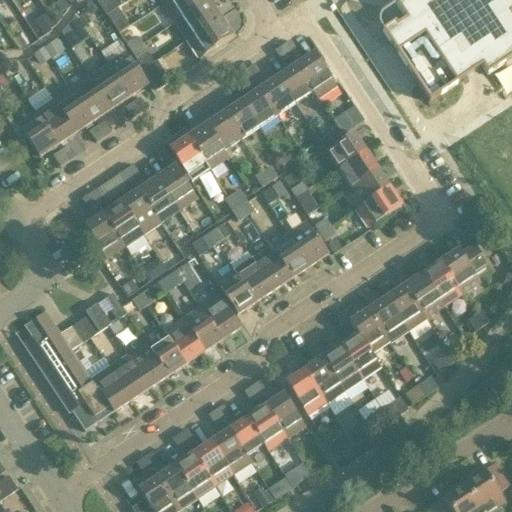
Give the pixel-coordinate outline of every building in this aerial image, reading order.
[(62,0),(55,5),(61,13),(69,8),(63,0),(62,0)] [(95,0),(101,10),(106,17),(117,10),(112,3),(110,0),(95,0)] [(181,20),(207,2),(205,0),(171,0),(169,2),(169,1),(162,6),(174,25),(181,20)] [(511,0),(405,0),(395,7),(403,19),(405,22),(396,28),(394,26),(381,34),(429,105),(457,86),(481,70),(487,78),(511,60),(511,0)] [(193,38),(219,20),(207,2),(181,20),(193,38)] [(129,27),(122,18),(117,10),(106,17),(111,25),(112,25),(118,35),(129,27)] [(55,28),(47,16),(35,24),(43,36),(55,28)] [(85,16),(77,21),(82,30),(91,24),(85,16)] [(219,20),(193,38),(205,56),(231,39),(219,20)] [(22,34),(13,40),(21,53),(30,47),(22,34)] [(130,53),(141,46),(136,39),(125,46),(130,53)] [(51,60),(64,51),(57,41),(44,49),(51,60)] [(282,48),(289,58),(296,53),(289,42),(282,48)] [(123,53),(117,43),(100,54),(107,64),(106,65),(129,100),(147,87),(124,53),(123,53)] [(141,46),(130,53),(135,61),(146,54),(141,46)] [(289,58),(282,48),(274,53),(281,63),(289,58)] [(49,58),(42,49),(32,56),(38,65),(49,58)] [(295,67),(312,94),(313,94),(313,95),(317,101),(335,88),(313,55),(295,67)] [(4,66),(10,75),(19,69),(13,60),(4,66)] [(156,91),(169,82),(156,62),(142,71),(156,91)] [(129,100),(106,65),(88,77),(111,112),(129,100)] [(253,66),(246,71),(253,82),(260,77),(253,66)] [(277,79),(294,106),(309,96),(309,97),(313,95),(313,94),(312,94),(295,67),(277,79)] [(245,87),(253,82),(246,71),(238,76),(245,87)] [(93,124),(111,112),(88,77),(70,89),(93,124)] [(259,91),(276,117),(294,106),(277,79),(259,91)] [(75,136),(93,124),(70,89),(52,101),(75,136)] [(241,103),(258,129),(276,117),(259,91),(241,103)] [(140,100),(132,105),(139,116),(147,111),(140,100)] [(57,148),(75,136),(52,101),(34,113),(57,148)] [(223,115),(240,141),(258,129),(241,103),(223,115)] [(124,110),(132,121),(139,116),(132,105),(124,110)] [(333,117),(339,130),(361,120),(356,107),(333,117)] [(15,125),(21,133),(38,160),(57,148),(34,113),(15,125)] [(205,127),(222,153),(227,160),(227,159),(223,153),(240,141),(223,115),(205,127)] [(96,129),(103,140),(111,135),(104,124),(96,129)] [(187,139),(204,165),(208,171),(227,160),(222,153),(205,127),(187,139)] [(103,140),(96,129),(88,134),(95,145),(103,140)] [(338,171),(365,154),(352,135),(326,153),(338,171)] [(208,171),(204,165),(187,139),(169,151),(190,183),(208,171)] [(68,148),(60,153),(67,163),(75,158),(68,148)] [(161,164),(168,159),(161,148),(153,153),(161,164)] [(52,158),(60,168),(67,163),(60,153),(52,158)] [(350,189),(376,172),(365,154),(338,171),(350,189)] [(132,183),(140,178),(132,167),(125,172),(132,183)] [(197,201),(192,194),(174,168),(156,180),(178,214),(197,201)] [(262,174),(269,185),(277,180),(269,169),(262,174)] [(125,172),(117,177),(124,188),(132,183),(125,172)] [(350,189),(362,206),(362,207),(388,190),(376,172),(350,189)] [(269,185),(262,174),(254,179),(261,190),(269,185)] [(295,200),(306,193),(301,185),(299,186),(292,175),(283,181),(291,192),(290,192),(295,200)] [(156,180),(138,192),(160,226),(178,214),(156,180)] [(279,184),(271,189),(262,195),(269,206),(278,200),(286,195),(279,184)] [(367,231),(374,226),(401,208),(388,190),(362,207),(362,206),(354,211),(367,231)] [(89,196),(96,207),(103,202),(96,191),(89,196)] [(138,192),(120,204),(142,238),(160,226),(138,192)] [(238,208),(246,203),(239,192),(231,197),(238,208)] [(317,210),(311,200),(306,193),(295,200),(300,208),(301,207),(308,217),(317,210)] [(96,207),(89,196),(81,201),(88,212),(96,207)] [(231,213),(238,208),(231,197),(224,202),(231,213)] [(238,208),(245,219),(253,214),(246,203),(238,208)] [(142,238),(120,204),(102,216),(124,249),(142,238)] [(238,208),(231,213),(238,224),(245,219),(238,208)] [(84,228),(106,262),(124,249),(102,216),(84,228)] [(319,236),(330,229),(325,221),(314,228),(319,236)] [(287,236),(309,269),(327,257),(305,224),(287,236)] [(230,237),(222,226),(208,236),(216,246),(230,237)] [(330,229),(319,236),(324,244),(335,236),(330,229)] [(216,246),(208,236),(201,240),(208,251),(216,246)] [(269,248),(291,281),(309,269),(287,236),(269,248)] [(335,243),(328,248),(333,257),(341,252),(335,243)] [(488,268),(473,245),(459,254),(457,252),(439,264),(461,297),(480,285),(474,277),(488,268)] [(291,281),(269,248),(251,260),(273,293),(291,281)] [(273,293),(251,260),(232,272),(255,305),(273,293)] [(148,285),(166,274),(159,262),(141,274),(148,285)] [(439,302),(443,309),(461,297),(439,264),(421,276),(439,302)] [(182,284),(195,275),(188,265),(182,268),(175,273),(182,284)] [(232,272),(232,271),(213,283),(219,291),(236,318),(255,305),(232,272)] [(182,284),(175,273),(167,279),(174,289),(182,284)] [(420,314),(421,314),(439,302),(421,276),(403,288),(420,314)] [(131,283),(122,290),(127,297),(137,291),(131,283)] [(385,300),(407,333),(425,321),(421,314),(420,314),(403,288),(385,300)] [(139,297),(146,308),(153,303),(146,292),(139,297)] [(117,323),(126,317),(112,296),(103,301),(117,323)] [(146,308),(139,297),(131,302),(138,313),(146,308)] [(217,297),(198,309),(221,343),(239,331),(222,305),(217,297)] [(407,333),(385,300),(367,312),(389,345),(390,345),(407,333)] [(79,324),(90,341),(110,327),(96,306),(84,314),(87,318),(79,324)] [(180,321),(185,329),(203,355),(221,343),(198,309),(180,321)] [(396,354),(390,345),(389,345),(367,312),(349,324),(357,336),(378,367),(378,366),(396,354)] [(475,318),(482,329),(489,324),(482,313),(475,318)] [(84,434),(112,415),(95,389),(90,381),(86,376),(45,314),(23,329),(31,341),(22,347),(68,417),(71,414),(84,434)] [(482,329),(475,318),(467,323),(474,334),(482,329)] [(167,341),(185,367),(203,355),(185,329),(180,321),(162,333),(167,341)] [(94,371),(87,361),(84,359),(76,349),(81,345),(81,346),(90,341),(79,324),(70,329),(60,336),(62,339),(86,376),(94,371)] [(339,348),(361,381),(380,369),(378,366),(378,367),(357,336),(339,348)] [(149,353),(167,379),(185,367),(167,341),(151,352),(149,353)] [(131,364),(131,365),(149,391),(167,379),(149,353),(151,352),(146,344),(126,357),(131,364)] [(343,393),(361,381),(339,348),(321,360),(343,393)] [(446,353),(453,364),(461,359),(454,348),(446,353)] [(453,364),(446,353),(432,363),(439,374),(446,369),(453,364)] [(303,372),(325,405),(343,393),(321,360),(303,372)] [(113,376),(113,377),(131,403),(149,391),(131,365),(131,364),(114,375),(113,376)] [(95,389),(112,415),(131,403),(113,377),(113,376),(114,375),(109,368),(90,381),(95,389)] [(325,405),(303,372),(285,384),(307,417),(325,405)] [(437,390),(430,379),(417,388),(424,398),(437,390)] [(266,394),(258,383),(251,388),(258,399),(266,394)] [(250,404),(258,399),(251,388),(243,393),(250,404)] [(424,398),(417,388),(404,396),(411,407),(424,398)] [(362,420),(393,403),(388,393),(357,410),(362,420)] [(282,396),(264,408),(286,441),(304,429),(282,396)] [(382,413),(389,424),(403,416),(395,405),(382,413)] [(222,423),(230,418),(222,407),(215,412),(222,423)] [(263,447),(267,453),(286,441),(264,408),(246,420),(263,446),(263,447)] [(215,412),(207,417),(214,428),(222,423),(215,412)] [(382,413),(354,432),(346,437),(354,448),(389,424),(382,413)] [(246,458),(263,447),(263,446),(246,420),(228,432),(245,458),(246,458)] [(186,447),(194,442),(187,431),(179,436),(186,447)] [(228,432),(210,444),(232,478),(251,465),(246,458),(245,458),(228,432)] [(179,436),(171,441),(178,452),(186,447),(179,436)] [(340,438),(327,447),(336,460),(349,451),(341,441),(340,438)] [(210,444),(192,456),(215,490),(232,478),(210,444)] [(150,471),(158,466),(150,455),(143,460),(150,471)] [(192,456),(174,468),(197,502),(215,490),(192,456)] [(143,460),(135,465),(142,476),(150,471),(143,460)] [(498,495),(510,487),(495,465),(476,478),(474,475),(460,483),(479,511),(494,511),(504,505),(498,495)] [(174,468),(156,480),(177,511),(180,511),(197,502),(174,468)] [(304,469),(294,475),(300,485),(310,479),(304,469)] [(0,502),(17,492),(7,478),(0,482),(0,502)] [(131,511),(177,511),(156,480),(137,492),(144,502),(131,510),(131,511)] [(449,495),(430,508),(432,511),(479,511),(460,483),(447,492),(449,495)] [(269,492),(275,501),(286,494),(280,485),(269,492)] [(254,496),(262,510),(274,502),(265,489),(254,496)]
